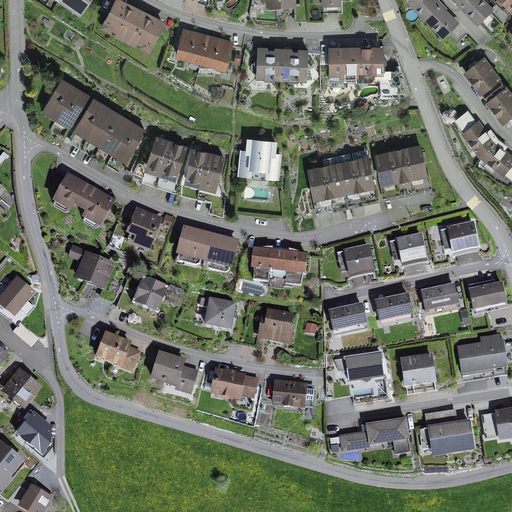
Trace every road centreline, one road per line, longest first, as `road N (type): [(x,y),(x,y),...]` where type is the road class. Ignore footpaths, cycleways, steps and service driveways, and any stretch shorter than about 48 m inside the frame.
road 1 (residential): [(49,305),(64,368),(89,399),(371,482),(431,483),(511,469)]
road 2 (residential): [(21,141),(151,206),(302,243),(384,221)]
road 3 (residential): [(49,305),(206,361),(315,375)]
road 4 (residential): [(141,0),(254,36),(362,33)]
road 5 (residential): [(410,69),(444,164),(498,229),(510,261)]
road 6 (residential): [(326,301),(510,261)]
road 7 (residential): [(337,420),(511,391)]
road 8 (residential): [(21,141),(49,305)]
road 9 (residential): [(410,69),(439,68),(457,79),(511,147)]
